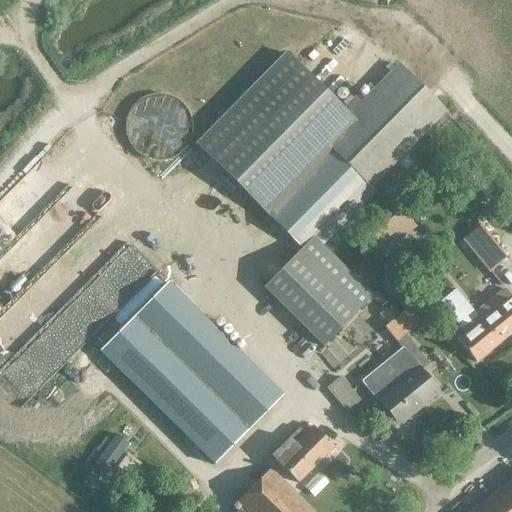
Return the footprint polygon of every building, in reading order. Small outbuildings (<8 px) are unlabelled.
[(287,55),(196,146),(300,250),(366,184),(368,186),(444,110),(399,66),(362,104),(355,97),(343,110),(287,55)] [(131,148),(133,151),(135,153),(138,155),(141,157),(143,158),(146,159),(149,160),(152,161),(156,162),(159,162),(162,161),(165,161),(168,160),(171,159),(174,157),(177,156),(179,154),(182,152),(184,149),(186,147),(187,144),(189,141),(190,138),(191,135),(191,132),(191,129),(191,125),(191,122),(190,119),(189,116),(188,113),(187,110),(185,108),(183,105),(180,103),(178,101),(175,99),(173,98),(170,96),(167,95),(163,95),(160,94),(157,94),(154,94),(151,95),(148,96),(145,97),(142,98),(139,100),(136,102),(134,104),(132,106),(130,109),(128,112),(127,115),(126,118),(125,121),(124,124),(124,127),(124,130),(125,134),(125,137),(126,140),(128,143),(129,145),(131,148)] [(414,227),(401,210),(370,234),(383,251),(414,227)] [(487,275),(505,260),(478,229),(461,244),(487,275)] [(322,347),(356,313),(296,254),(262,288),(322,347)] [(482,320),(467,333),(486,356),(511,334),(511,300),(504,290),(475,313),(457,290),(446,299),(469,327),(480,318),(482,320)] [(176,360),(234,417),(248,431),(282,397),(210,326),(176,360)] [(395,422),(401,417),(407,412),(409,416),(437,393),(409,358),(392,371),(383,360),(371,370),(391,394),(380,404),(395,422)] [(362,402),(341,378),(328,389),(348,413),(362,402)] [(163,429),(186,451),(211,425),(188,403),(163,429)] [(297,484),(333,448),(312,427),(304,434),(299,429),(270,457),(297,484)] [(140,490),(160,464),(148,456),(129,482),(140,490)] [(309,511),(267,471),(237,502),(242,507),(237,511),(309,511)] [(511,511),(511,480),(469,511),(511,511)]
